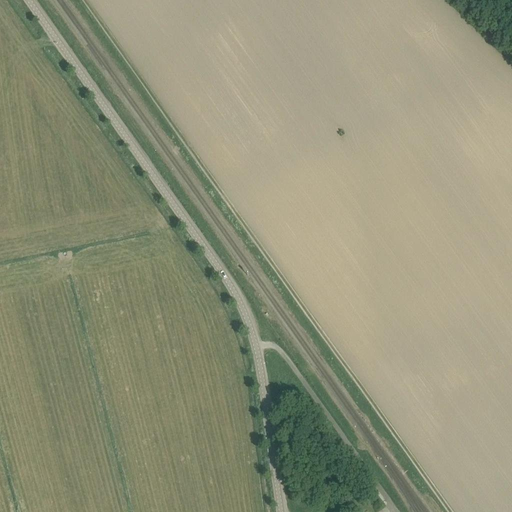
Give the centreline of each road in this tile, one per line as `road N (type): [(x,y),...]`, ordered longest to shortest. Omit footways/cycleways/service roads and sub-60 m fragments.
road 1 (track): [(87,0),(450,511)]
road 2 (unclassified): [(281,511),(245,312),(29,0)]
road 3 (unknown): [(255,340),(288,359),(384,492)]
